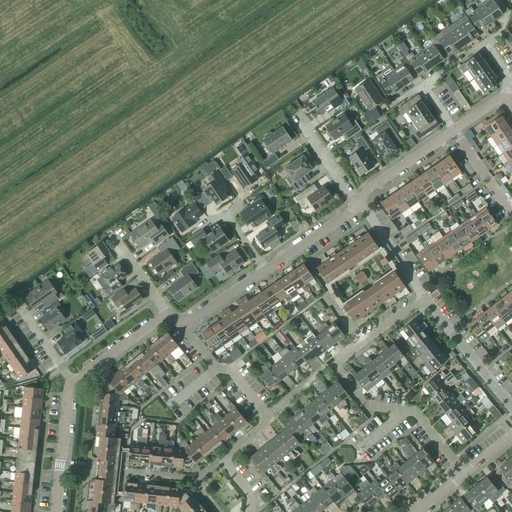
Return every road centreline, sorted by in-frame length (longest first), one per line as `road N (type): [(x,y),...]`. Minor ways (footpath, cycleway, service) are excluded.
road 1 (residential): [(462,473),(417,415),(363,407),(335,365),(423,298)]
road 2 (residential): [(248,511),(250,496),(224,457),(267,414),(232,369),(212,367),(175,320)]
road 3 (residential): [(511,410),(423,298)]
road 4 (residential): [(55,511),(70,383)]
road 5 (residential): [(70,383),(160,320),(175,320)]
